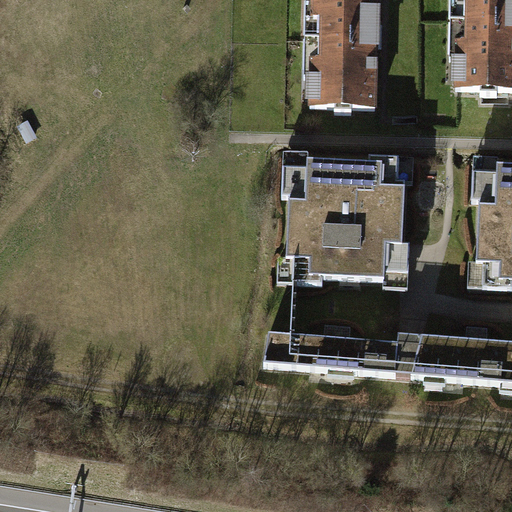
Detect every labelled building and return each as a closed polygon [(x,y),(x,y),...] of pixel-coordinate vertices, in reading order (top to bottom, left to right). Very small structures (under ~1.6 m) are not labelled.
[(313,0),(310,112),(377,115),(381,0),(313,0)] [(511,0),(458,0),(455,97),(511,98),(511,0)] [(385,148),(386,168),(400,167),(399,147),(385,148)] [(410,172),(283,166),(277,285),(403,291),(410,172)] [(511,170),(469,168),(464,291),(511,293),(511,170)] [(394,352),(271,343),(269,368),(511,387),(511,350),(394,341),(394,352)]
